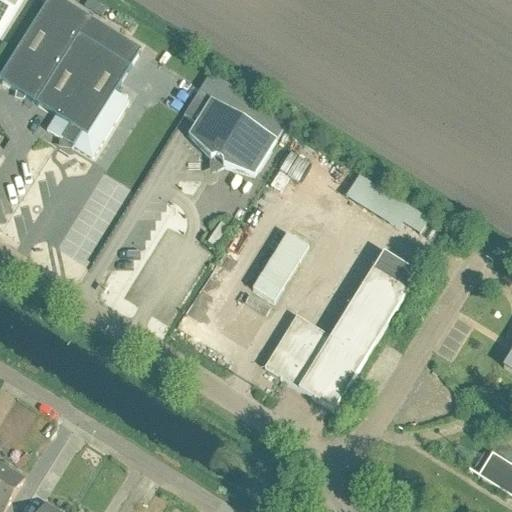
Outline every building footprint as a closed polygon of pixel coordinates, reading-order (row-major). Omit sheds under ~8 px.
[(90,162),(126,105),(112,96),(139,54),(52,0),(48,0),(0,76),(0,86),(53,119),(44,133),(90,162)] [(0,0),(0,36),(22,0),(0,0)] [(252,180),(275,144),(196,95),(182,119),(194,126),(186,139),(208,162),(208,170),(214,174),(221,170),(252,180)] [(390,251),(399,231),(325,198),(315,219),(371,244),(372,242),(390,251)] [(274,308),(308,253),(287,240),(253,294),(274,308)] [(332,415),(406,294),(416,279),(381,257),(329,341),(295,320),(263,372),(332,415)] [(511,376),(511,353),(502,370),(511,376)] [(511,469),(490,456),(476,479),(511,501),(511,469)] [(1,469),(0,470),(0,511),(4,511),(23,482),(1,469)]
